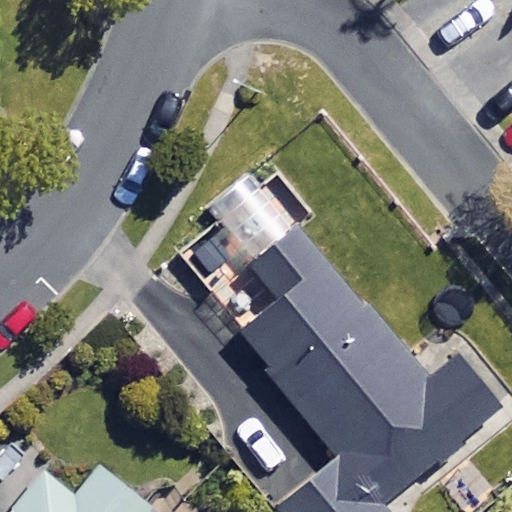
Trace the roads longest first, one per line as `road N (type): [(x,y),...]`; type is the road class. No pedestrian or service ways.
road 1 (residential): [(171,0),(99,158),(0,280)]
road 2 (residential): [(511,229),(373,59),(334,22),(288,0)]
